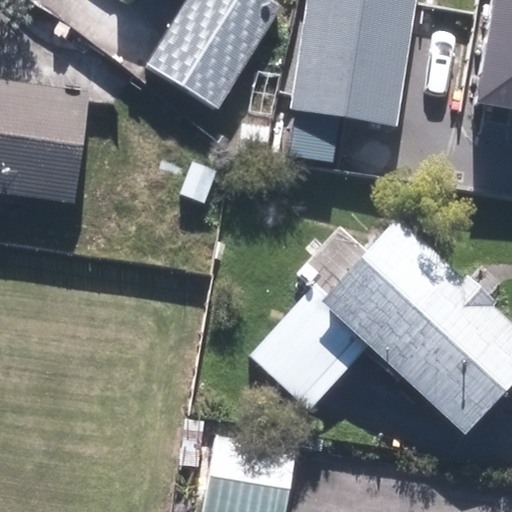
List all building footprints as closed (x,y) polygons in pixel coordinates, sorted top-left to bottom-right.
[(285,4),(278,0),(191,0),(156,58),(226,101),(285,4)] [(305,0),(290,98),(396,114),(413,0),(305,0)] [(84,77),(0,69),(0,171),(75,178),(84,77)] [(511,139),(501,143),(511,178),(511,139)] [(511,366),(511,308),(397,203),(310,297),(304,292),(257,343),(313,394),(368,335),(461,421),(511,366)] [(297,429),(223,425),(218,505),(292,510),(297,429)]
